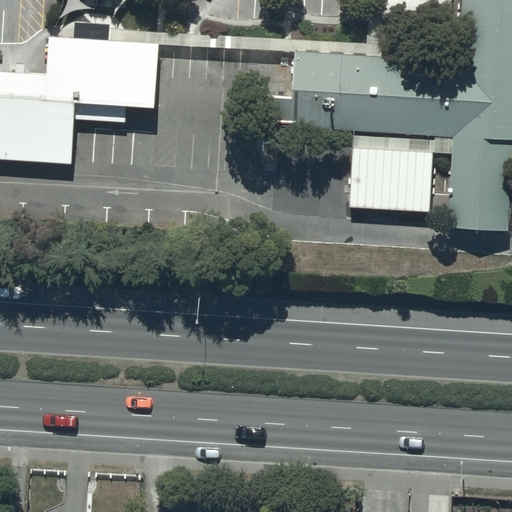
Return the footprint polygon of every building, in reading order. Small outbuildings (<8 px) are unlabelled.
[(189,0),(189,11),(271,16),(272,0),(189,0)] [(356,132),(351,209),(431,214),(435,153),(453,154),(448,229),(510,233),(511,200),(511,0),(462,0),(459,64),(384,59),(298,54),(295,101),(269,100),(267,126),(356,132)] [(356,0),(295,0),(294,12),(356,16),(356,0)] [(371,0),(370,15),(387,16),(451,20),(452,0),(371,0)] [(76,24),(75,40),(161,45),(298,54),(384,59),(387,16),(370,15),(368,45),(111,29),(112,26),(76,24)] [(0,162),(73,167),(76,121),(128,124),(129,110),(157,111),(161,45),(75,40),(51,38),(49,75),(0,72),(0,162)]
